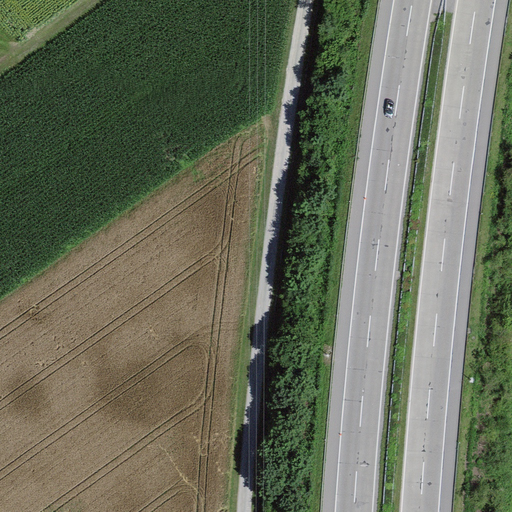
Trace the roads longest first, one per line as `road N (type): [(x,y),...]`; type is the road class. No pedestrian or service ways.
road 1 (track): [(243,511),(306,0)]
road 2 (motorway): [(412,0),(368,328),(353,511)]
road 3 (motorway): [(420,511),(476,0)]
